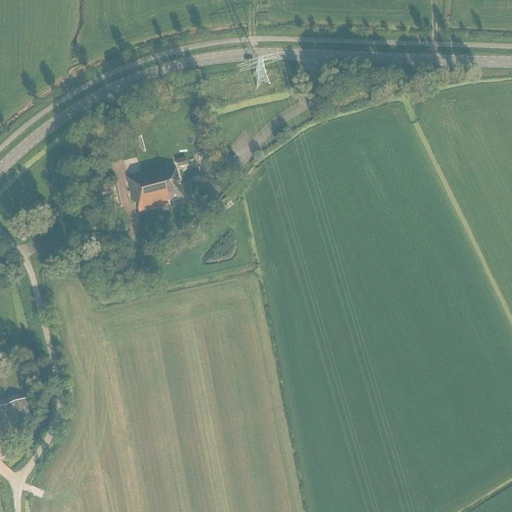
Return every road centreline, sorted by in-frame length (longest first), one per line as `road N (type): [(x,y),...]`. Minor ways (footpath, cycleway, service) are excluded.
road 1 (secondary): [(0,169),(107,92),(213,58),(511,62)]
road 2 (unclassified): [(17,511),(20,481),(50,434),(58,392),(31,277),(0,233)]
